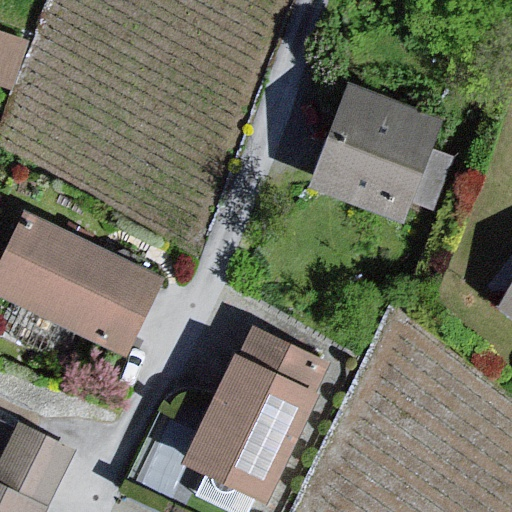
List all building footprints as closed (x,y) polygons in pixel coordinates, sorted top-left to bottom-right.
[(348,85),(308,195),(399,227),(439,118),(348,85)] [(163,276),(24,211),(0,260),(0,292),(127,352),(163,276)] [(511,297),(499,315),(511,324),(511,297)] [(332,355),(244,316),(173,476),(255,511),(271,511),(320,401),(313,398),(332,355)] [(0,452),(12,413),(0,409),(0,452)] [(0,511),(45,511),(70,461),(17,436),(0,471),(0,511)]
